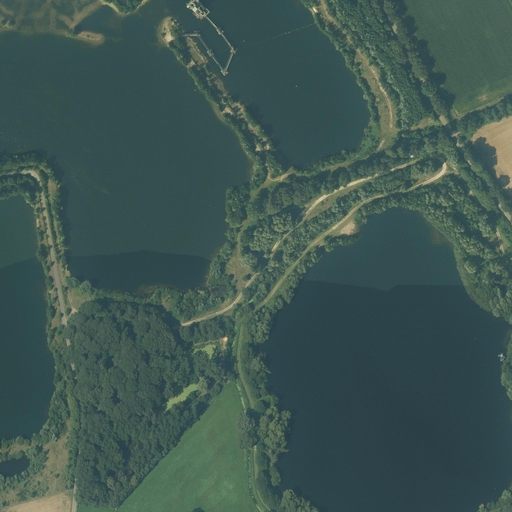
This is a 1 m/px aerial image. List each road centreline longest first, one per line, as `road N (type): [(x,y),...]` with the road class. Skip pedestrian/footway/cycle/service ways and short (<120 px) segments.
road 1 (unclassified): [(73,511),(81,416),(39,182),(30,171),(0,175)]
road 2 (unclassified): [(379,0),(439,114),(511,223)]
road 3 (track): [(64,323),(55,335),(66,435),(0,452)]
